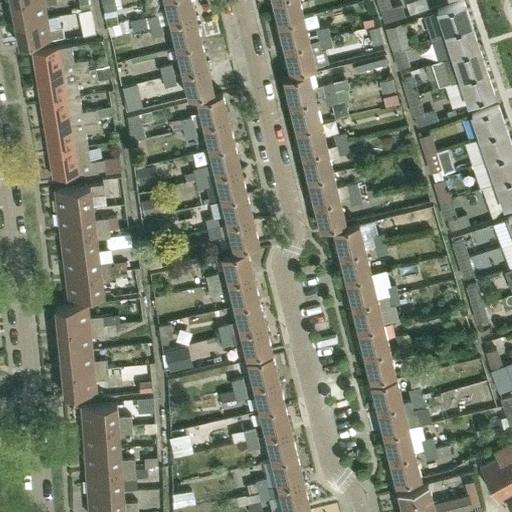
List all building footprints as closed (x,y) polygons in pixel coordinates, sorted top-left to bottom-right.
[(15,22),(47,16),(44,5),(58,2),(57,0),(15,0),(11,1),(15,22)] [(100,0),(104,11),(116,8),(114,0),(100,0)] [(166,0),(171,20),(195,14),(191,0),(166,0)] [(272,0),(278,21),(302,15),(298,0),(272,0)] [(376,0),(384,22),(405,15),(401,3),(391,7),(389,0),(376,0)] [(463,1),(437,9),(445,32),(471,24),(463,1)] [(149,26),(161,23),(159,13),(146,16),(149,26)] [(195,14),(171,20),(177,45),(201,39),(195,14)] [(278,21),(284,46),(308,40),(302,15),(278,21)] [(15,22),(19,44),(64,36),(62,25),(49,28),(47,16),(15,22)] [(161,23),(149,26),(151,36),(164,33),(161,23)] [(478,47),(471,24),(445,32),(452,55),(478,47)] [(316,28),(318,38),(330,35),(327,25),(316,28)] [(403,46),(398,29),(387,32),(392,49),(403,46)] [(330,35),(318,38),(320,48),(332,45),(330,35)] [(208,65),(201,39),(177,45),(180,60),(183,71),(208,65)] [(290,72),(314,65),(308,40),(284,46),(290,72)] [(36,75),(88,67),(87,58),(74,60),(71,44),(32,50),(36,75)] [(403,46),(392,49),(398,68),(409,65),(403,46)] [(486,69),(478,47),(452,55),(442,58),(450,81),(459,78),(486,69)] [(355,72),(387,62),(384,54),(353,63),(355,72)] [(172,63),(160,66),(162,76),(174,73),(172,63)] [(208,65),(183,71),(189,96),(214,90),(208,65)] [(88,67),(36,75),(40,101),(79,94),(77,79),(90,77),(88,67)] [(459,78),(467,101),(493,93),(486,69),(459,78)] [(314,96),(324,94),(335,91),(343,89),(341,79),(312,86),(308,72),(283,77),(289,103),(314,96)] [(174,73),(162,76),(164,86),(176,84),(174,73)] [(401,79),(406,95),(418,92),(412,75),(401,79)] [(198,97),(204,122),(228,116),(222,91),(198,97)] [(337,100),(335,91),(324,94),(326,103),(337,100)] [(424,110),(418,92),(406,95),(412,114),(424,110)] [(79,94),(40,101),(44,126),(97,117),(95,107),(82,110),(79,94)] [(314,96),(289,103),(296,127),(320,121),(314,97),(314,96)] [(471,113),(479,136),(505,127),(497,104),(471,113)] [(180,118),(182,127),(195,124),(192,115),(180,118)] [(127,119),(130,141),(145,138),(140,116),(127,119)] [(235,141),(228,116),(204,122),(210,147),(235,141)] [(97,117),(44,126),(49,151),(88,145),(85,129),(98,127),(97,117)] [(296,127),(302,152),(327,146),(320,121),(296,127)] [(197,135),(195,124),(182,127),(185,138),(197,135)] [(511,147),(505,127),(479,136),(487,159),(511,150),(511,147)] [(417,135),(424,155),(436,151),(430,131),(417,135)] [(335,144),(347,141),(344,132),(333,135),(335,144)] [(241,166),(235,141),(210,147),(214,163),(216,172),(241,166)] [(347,141),(335,144),(338,155),(350,151),(347,141)] [(88,145),(49,151),(53,176),(105,168),(103,157),(90,159),(88,145)] [(327,146),(302,152),(308,177),(333,171),(327,146)] [(511,150),(487,159),(495,182),(511,176),(511,150)] [(442,169),(436,151),(424,155),(429,173),(442,169)] [(194,178),(206,175),(204,165),(192,168),(194,178)] [(222,197),(247,192),(241,166),(216,172),(219,186),(222,197)] [(314,202),(339,196),(348,194),(346,184),(345,183),(336,185),(336,183),(333,171),(308,177),(314,202)] [(209,185),(206,175),(194,178),(197,188),(209,185)] [(511,176),(495,182),(503,205),(511,202),(511,176)] [(439,201),(450,197),(444,179),(433,182),(439,201)] [(346,184),(348,194),(359,191),(357,181),(346,184)] [(105,193),(103,182),(54,188),(57,210),(93,206),(92,195),(105,193)] [(362,200),(359,191),(348,194),(350,203),(362,200)] [(228,223),(253,217),(247,192),(222,197),(228,223)] [(345,221),(339,196),(314,202),(320,227),(345,221)] [(456,215),(450,197),(439,201),(444,219),(456,215)] [(161,199),(141,202),(143,215),(163,212),(161,199)] [(93,206),(57,210),(60,232),(109,226),(108,216),(94,218),(93,206)] [(469,224),(469,223),(466,213),(447,219),(450,231),(469,224)] [(207,228),(219,225),(217,215),(204,218),(207,228)] [(259,242),(253,217),(228,223),(234,248),(259,242)] [(334,229),(340,254),(364,248),(358,223),(334,229)] [(221,235),(219,225),(207,228),(209,239),(221,235)] [(109,226),(60,232),(63,254),(98,249),(97,237),(110,236),(109,226)] [(372,235),(374,245),(385,243),(382,232),(372,235)] [(457,259),(468,255),(463,238),(451,241),(457,259)] [(148,244),(151,268),(167,266),(164,242),(148,244)] [(385,243),(374,245),(376,255),(387,252),(385,243)] [(364,248),(340,254),(347,278),(370,272),(364,248)] [(98,249),(63,254),(65,275),(114,269),(113,259),(100,261),(98,249)] [(481,252),(483,265),(509,261),(507,249),(481,252)] [(222,255),(228,280),(252,274),(247,250),(222,255)] [(474,274),(468,255),(457,259),(463,278),(474,274)] [(114,269),(65,275),(68,297),(104,293),(102,280),(116,279),(114,269)] [(206,275),(208,285),(220,283),(217,272),(206,275)] [(370,272),(347,278),(353,303),(377,297),(370,272)] [(252,274),(228,280),(234,305),(258,299),(252,274)] [(222,292),(220,283),(208,285),(210,295),(222,292)] [(386,295),(397,292),(395,283),(384,286),(386,295)] [(477,283),(465,286),(471,304),(482,300),(477,283)] [(399,302),(397,292),(386,295),(388,305),(399,302)] [(146,320),(144,297),(132,298),(134,321),(146,320)] [(383,322),(377,297),(353,303),(359,328),(383,322)] [(258,299),(234,305),(240,330),(264,324),(258,299)] [(471,304),(476,321),(488,319),(482,300),(471,304)] [(89,316),(87,303),(55,307),(57,329),(103,324),(102,315),(89,316)] [(167,335),(172,335),(170,322),(159,324),(161,342),(167,341),(167,335)] [(231,332),(229,322),(218,325),(220,335),(231,332)] [(365,353),(389,347),(383,322),(359,328),(365,353)] [(103,324),(57,329),(60,351),(92,347),(91,336),(104,334),(103,324)] [(264,324),(240,330),(246,355),(270,348),(264,324)] [(234,342),(231,332),(220,335),(222,344),(234,342)] [(397,345),(409,342),(407,332),(395,336),(397,345)] [(451,345),(455,356),(472,351),(468,339),(451,345)] [(483,343),(485,351),(490,367),(501,363),(494,339),(483,343)] [(409,342),(397,345),(400,355),(412,353),(409,342)] [(92,347),(60,351),(62,373),(107,368),(106,358),(93,359),(92,347)] [(395,371),(389,347),(365,353),(371,377),(395,371)] [(166,355),(170,370),(188,365),(184,350),(166,355)] [(254,385),(278,379),(272,354),(248,360),(254,385)] [(501,363),(490,367),(497,388),(508,383),(501,363)] [(62,373),(64,394),(96,391),(95,379),(108,377),(107,368),(62,373)] [(245,387),(245,386),(242,376),(230,379),(233,390),(245,387)] [(378,407),(402,401),(396,377),(372,382),(378,407)] [(260,410),(284,404),(278,379),(254,385),(256,394),(260,410)] [(409,389),(411,399),(422,396),(420,386),(409,389)] [(247,396),(245,387),(233,390),(235,399),(247,396)] [(429,405),(442,401),(441,394),(427,397),(429,405)] [(511,396),(511,394),(500,397),(506,416),(511,414),(511,396)] [(422,396),(411,399),(414,409),(415,409),(425,406),(422,396)] [(402,401),(378,407),(384,432),(408,426),(405,413),(415,410),(415,409),(414,409),(411,399),(402,401)] [(82,427),(132,423),(131,414),(118,415),(117,402),(81,405),(82,427)] [(260,410),(266,435),(290,429),(284,404),(260,410)] [(84,449),(120,446),(119,434),(132,433),(132,423),(82,427),(84,449)] [(245,439),(257,436),(254,426),(243,429),(245,439)] [(390,456),(414,451),(408,426),(384,432),(390,456)] [(266,435),(272,459),(296,453),(290,429),(266,435)] [(245,439),(247,448),(259,445),(257,436),(245,439)] [(433,436),(422,439),(424,448),(435,445),(433,436)] [(511,440),(493,450),(497,457),(480,466),(500,502),(507,498),(511,508),(511,440)] [(435,447),(435,445),(424,448),(426,458),(450,452),(448,443),(435,447)] [(86,470),(135,467),(134,457),(121,458),(120,446),(84,449),(86,470)] [(414,451),(390,456),(396,481),(420,475),(417,464),(414,451)] [(275,472),(278,484),(302,478),(296,453),(272,459),(275,472)] [(87,492),(123,490),(122,477),(136,476),(135,467),(86,470),(87,492)] [(269,486),(266,476),(255,479),(257,489),(269,486)] [(302,478),(278,484),(284,509),(308,503),(302,478)] [(468,493),(476,491),(473,479),(465,481),(468,493)] [(428,482),(422,483),(397,489),(402,509),(433,502),(428,482)] [(269,486),(257,489),(260,499),(271,496),(269,486)] [(123,490),(87,492),(88,511),(119,511),(138,511),(137,500),(124,501),(123,490)] [(480,503),(476,491),(468,493),(472,505),(480,503)] [(435,511),(433,502),(402,509),(402,511),(435,511)]
